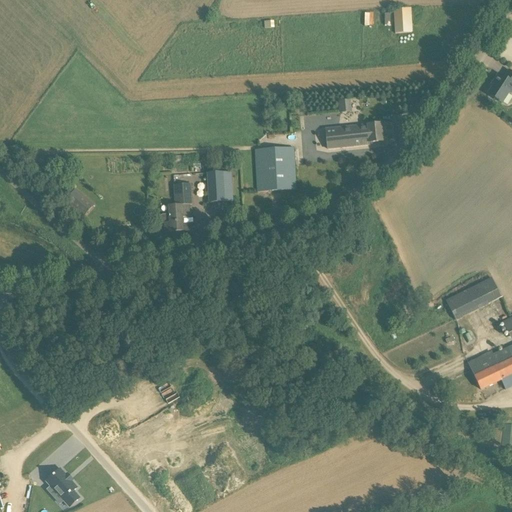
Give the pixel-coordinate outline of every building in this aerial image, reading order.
[(410,9),(394,10),(395,34),(412,33),(410,9)] [(511,94),(511,73),(509,71),(504,78),(499,75),(494,82),(496,84),(495,85),(492,89),(490,88),(488,92),(489,94),(488,95),(503,105),(510,94),(511,95),(511,94)] [(351,112),(350,101),(339,101),(339,113),(351,112)] [(381,125),(316,131),(318,151),(370,145),(370,144),(383,142),(381,125)] [(294,148),(255,151),(258,193),(296,191),(294,148)] [(233,202),(231,172),(207,174),(209,204),(233,202)] [(189,205),(193,204),(192,185),(174,185),(175,206),(169,206),(169,215),(163,215),(162,216),(161,216),(161,217),(160,217),(160,218),(160,219),(160,220),(160,221),(160,222),(161,223),(162,224),(163,224),(164,224),(165,233),(195,231),(194,218),(190,218),(189,205)] [(76,191),(66,203),(84,219),(94,206),(76,191)] [(511,314),(511,292),(500,299),(491,280),(446,302),(456,322),(492,304),(500,320),(511,314)] [(511,317),(502,322),(511,342),(511,317)] [(511,346),(485,359),(483,356),(468,363),(481,390),(501,381),(505,391),(511,387),(511,346)] [(66,468),(51,481),(58,488),(59,487),(64,491),(59,496),(65,503),(68,500),(75,507),(85,498),(79,491),(83,487),(77,481),(78,480),(72,473),(71,475),(66,468)]
